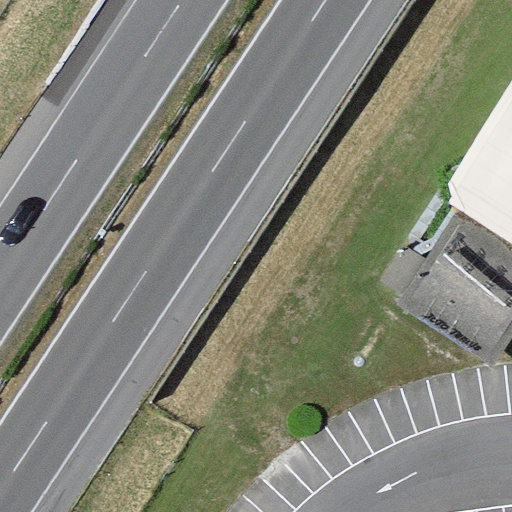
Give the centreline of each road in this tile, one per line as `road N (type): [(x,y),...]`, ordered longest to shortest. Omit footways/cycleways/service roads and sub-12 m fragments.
road 1 (motorway): [(0,494),(326,0)]
road 2 (motorway): [(183,0),(0,278)]
